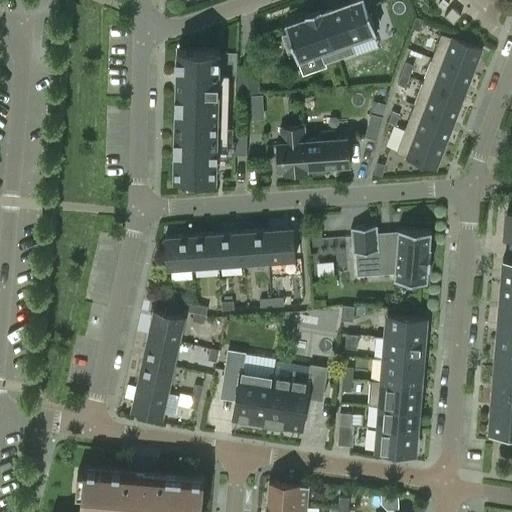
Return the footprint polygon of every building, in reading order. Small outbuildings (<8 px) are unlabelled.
[(321,10),(337,57),(353,51),(350,42),(376,33),(373,23),(379,21),(372,2),(366,4),(364,0),(347,0),(321,9),(321,8),(320,8),(321,10)] [(452,6),(444,15),(453,23),(461,14),(452,6)] [(325,61),(337,57),(321,10),(320,8),(305,13),(305,15),(284,22),(288,34),(283,36),(289,55),(295,53),(303,74),(326,66),(325,61)] [(411,28),(419,31),(423,19),(416,17),(411,28)] [(431,57),(471,72),(481,47),(453,36),(453,37),(441,33),(431,57)] [(177,48),(173,176),(216,178),(219,74),(219,52),(220,50),(177,48)] [(219,52),(219,74),(236,75),(237,52),(219,52)] [(431,57),(422,81),(462,96),(471,72),(431,57)] [(401,73),(409,76),(413,65),(406,62),(401,73)] [(238,92),(258,92),(258,64),(238,64),(238,92)] [(405,87),(409,76),(401,73),(397,84),(405,87)] [(462,96),(422,81),(414,104),(454,120),(462,96)] [(261,93),(244,94),(245,118),(262,117),(261,93)] [(414,104),(405,128),(445,143),(454,120),(414,104)] [(388,121),(396,124),(400,113),(392,110),(388,121)] [(365,136),(377,139),(383,116),(371,113),(365,136)] [(307,169),(307,167),(306,167),(304,139),(305,139),(304,125),(280,127),(281,141),(276,141),(278,169),(283,169),(283,171),(307,169)] [(435,168),(445,143),(405,128),(395,152),(407,157),(435,168)] [(306,167),(307,167),(350,164),(348,136),(336,137),(336,129),(321,130),(322,138),(305,139),(304,139),(306,167)] [(234,154),(246,154),(247,130),(235,130),(234,154)] [(377,162),(374,173),(382,175),(385,164),(377,162)] [(377,224),(351,227),(353,252),(366,251),(368,273),(395,271),(394,277),(427,280),(428,268),(429,268),(431,246),(430,246),(431,229),(398,226),(397,234),(378,236),(377,224)] [(269,260),(295,258),(293,226),(267,228),(269,260)] [(267,228),(241,230),(244,262),(269,260),(267,228)] [(241,230),(216,232),(218,264),(244,262),(241,230)] [(216,232),(190,234),(193,266),(218,264),(216,232)] [(167,267),(193,266),(190,234),(165,235),(167,267)] [(511,258),(503,258),(499,302),(511,303),(511,258)] [(283,297),(272,298),(272,307),(284,306),(283,297)] [(260,308),(272,307),(272,298),(260,299),(260,308)] [(222,309),(234,308),(233,300),(221,301),(222,309)] [(182,310),(194,313),(196,304),(184,301),(182,310)] [(511,303),(499,302),(497,324),(511,324),(511,303)] [(341,315),(351,316),(352,304),(342,303),(341,315)] [(196,304),(194,313),(205,316),(207,307),(196,304)] [(148,334),(179,341),(185,315),(153,308),(148,334)] [(385,336),(423,339),(425,315),(387,312),(385,336)] [(205,316),(194,313),(192,321),(204,324),(205,316)] [(511,324),(497,324),(495,345),(511,346),(511,324)] [(345,344),(355,345),(356,333),(346,333),(345,344)] [(148,334),(142,358),(174,365),(179,341),(148,334)] [(384,359),(422,362),(423,339),(385,336),(384,359)] [(511,346),(495,345),(494,367),(511,368),(511,346)] [(219,349),(211,347),(208,359),(216,361),(219,349)] [(233,417),(265,422),(265,423),(266,423),(273,375),(242,370),(245,352),(228,349),(224,377),(239,380),(233,417)] [(142,358),(137,383),(168,390),(174,365),(142,358)] [(370,380),(420,384),(422,362),(384,359),(382,381),(370,380)] [(273,375),(266,423),(282,425),(302,428),(307,396),(322,399),(327,367),(310,364),(309,373),(291,370),(289,378),(273,375)] [(342,378),(352,379),(353,367),(343,366),(342,378)] [(511,368),(494,367),(492,388),(511,389),(511,368)] [(351,390),(352,379),(342,378),(341,390),(351,390)] [(420,384),(370,380),(368,403),(418,407),(420,384)] [(162,415),(168,390),(137,383),(131,408),(162,415)] [(192,395),(200,396),(202,385),(195,383),(192,395)] [(511,389),(492,388),(490,410),(511,411),(511,389)] [(197,408),(200,396),(192,395),(189,406),(197,408)] [(418,407),(368,403),(368,404),(380,405),(378,427),(416,430),(418,407)] [(511,434),(511,411),(490,410),(488,432),(511,434)] [(339,424),(348,424),(349,412),(340,412),(339,424)] [(348,436),(348,424),(339,424),(338,435),(348,436)] [(416,430),(378,427),(376,450),(414,453),(416,430)] [(198,511),(202,478),(85,468),(81,511),(198,511)] [(267,501),(307,504),(309,483),(269,480),(267,501)] [(348,509),(349,497),(339,496),(338,508),(348,509)] [(388,508),(399,508),(399,496),(383,496),(383,504),(388,508)] [(267,501),(265,511),(306,511),(307,504),(267,501)]
